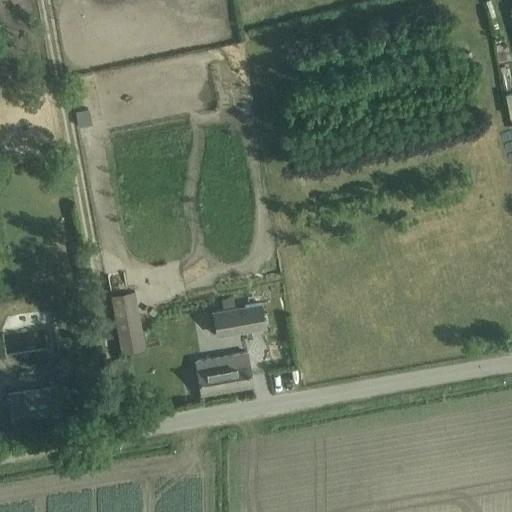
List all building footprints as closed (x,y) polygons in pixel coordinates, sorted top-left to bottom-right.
[(87,109),(76,111),(79,127),(91,125),(87,109)] [(33,161),(43,160),(42,153),(32,154),(33,161)] [(228,269),(239,268),(236,243),(225,244),(228,269)] [(112,308),(137,303),(135,292),(110,296),(112,308)] [(262,304),(214,312),(218,335),(266,328),(262,304)] [(202,394),(253,386),(248,353),(197,361),(202,394)] [(58,387),(8,395),(13,427),(63,419),(58,387)]
